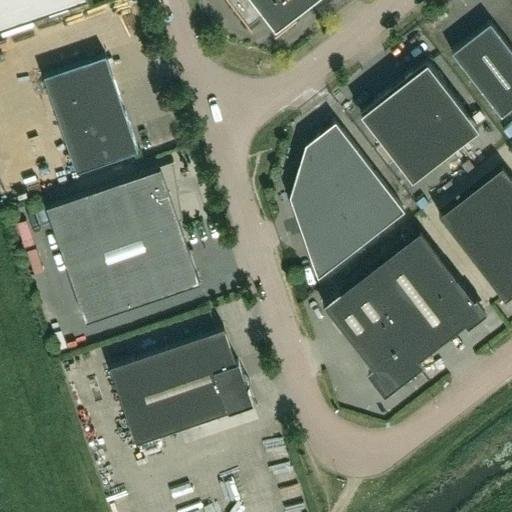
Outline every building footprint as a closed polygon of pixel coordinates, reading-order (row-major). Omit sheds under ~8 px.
[(0,0),(0,24),(71,0),(0,0)] [(228,0),(248,26),(249,25),(248,24),(263,12),(265,15),(274,27),(277,31),(276,32),(276,33),(295,19),(295,18),(293,19),(290,15),(293,13),(310,0),(228,0)] [(511,103),(511,49),(489,19),(451,49),(500,112),(511,103)] [(138,148),(105,51),(42,72),(75,169),(138,148)] [(478,124),(426,58),(360,109),(412,176),(478,124)] [(403,207),(334,118),(305,141),(289,193),(317,274),(403,207)] [(511,127),(503,134),(510,145),(511,143),(511,127)] [(181,212),(174,164),(173,159),(172,159),(140,170),(140,171),(46,203),(85,318),(199,279),(178,218),(182,217),(181,212)] [(511,290),(511,176),(501,162),(438,211),(504,297),(511,290)] [(466,324),(486,309),(475,295),(473,296),(419,226),(322,300),(371,364),(365,368),(383,392),(422,361),(418,355),(463,320),(466,324)] [(246,384),(249,378),(244,376),(238,359),(235,360),(223,325),(109,363),(135,439),(227,408),(227,409),(252,400),(246,384)] [(73,353),(113,340),(109,331),(70,344),(73,353)] [(369,382),(363,390),(378,402),(384,395),(369,382)]
